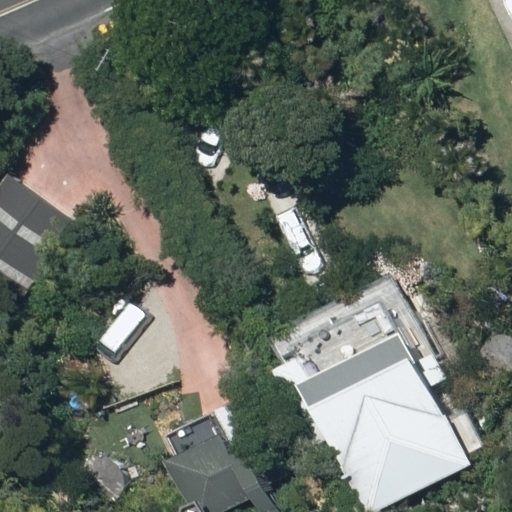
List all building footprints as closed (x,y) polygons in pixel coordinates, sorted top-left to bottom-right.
[(353,175),(413,133),(384,93),(324,135),(353,175)] [(445,142),(407,166),(438,217),(476,194),(445,142)] [(0,275),(24,293),(75,223),(6,173),(0,181),(0,275)] [(311,283),(291,238),(278,210),(250,223),(263,251),(283,296),(311,283)] [(454,457),(389,324),(292,371),(356,504),(454,457)] [(224,511),(267,492),(239,434),(182,462),(204,511),(224,511)]
